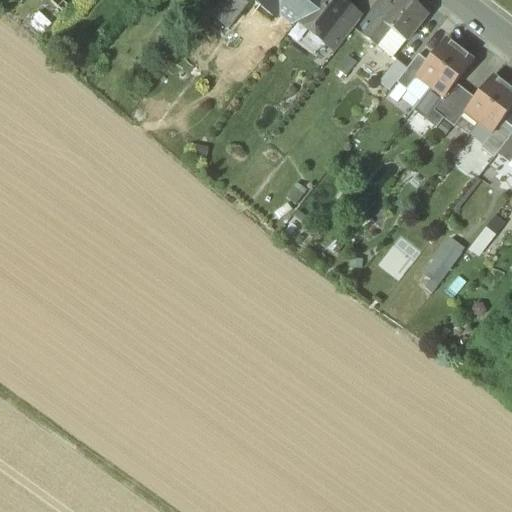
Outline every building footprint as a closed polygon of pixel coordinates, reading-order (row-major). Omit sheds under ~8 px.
[(241,0),(224,0),(210,17),(228,31),(248,5),(241,0)] [(251,0),(271,16),(275,11),(295,26),(314,0),(251,0)] [(352,12),(337,0),(314,0),(295,26),(297,24),(310,35),(310,42),(319,49),(325,46),(326,46),(328,44),(350,15),(352,12)] [(427,16),(405,0),(399,0),(392,10),(388,6),(376,20),(389,31),(406,43),(427,16)] [(350,15),(328,44),(337,51),(359,22),(350,15)] [(376,20),(363,37),(376,47),(389,31),(376,20)] [(406,43),(389,31),(376,47),(393,60),(406,43)] [(427,64),(415,80),(429,91),(460,51),(445,40),(427,64)] [(460,51),(429,91),(442,101),(443,102),(455,86),(474,62),(460,51)] [(405,72),(396,84),(406,92),(415,80),(427,64),(418,56),(405,72)] [(396,84),(405,72),(394,64),(378,85),(389,94),(396,84)] [(475,101),(463,115),(464,116),(477,126),(507,88),(493,77),(475,101)] [(397,104),(406,92),(396,84),(389,94),(387,96),(397,104)] [(455,86),(443,102),(442,101),(433,113),(443,121),(465,93),(455,86)] [(511,92),(507,88),(477,126),(491,136),(492,137),(503,123),(511,110),(511,92)] [(442,101),(429,91),(413,111),(427,121),(433,113),(442,101)] [(475,101),(465,93),(443,121),(454,129),(464,116),(463,115),(475,101)] [(433,113),(427,121),(413,111),(412,112),(436,131),(443,121),(433,113)] [(511,129),(503,123),(492,137),(491,136),(481,150),(494,160),(496,156),(508,141),(511,135),(511,129)] [(511,135),(508,141),(496,156),(509,165),(511,160),(511,135)] [(286,200),(295,207),(306,194),(296,186),(286,200)] [(299,236),(309,223),(299,215),(289,228),(299,236)] [(476,243),(485,249),(498,233),(489,226),(476,243)] [(337,257),(345,247),(333,239),(326,249),(337,257)] [(436,290),(463,254),(449,243),(422,279),(436,290)]
